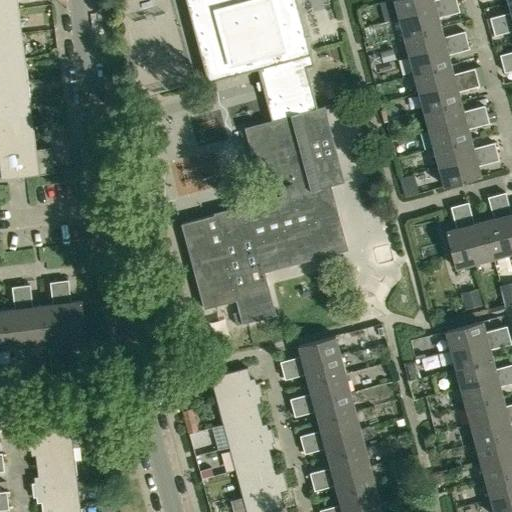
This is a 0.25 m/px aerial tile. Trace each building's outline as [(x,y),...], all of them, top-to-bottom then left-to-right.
[(0,0),(0,11),(19,9),(17,0),(0,0)] [(258,68),(311,54),(296,0),(185,0),(208,82),(258,68)] [(394,0),(399,18),(457,3),(456,0),(394,0)] [(492,26),(511,20),(511,0),(509,2),(511,12),(490,17),(492,26)] [(404,37),(441,27),(438,17),(459,11),(457,3),(399,18),(404,37)] [(0,35),(22,33),(19,9),(0,11),(0,35)] [(511,20),(492,26),(495,35),(511,30),(511,20)] [(409,55),(467,40),(465,31),(444,37),(441,27),(404,37),(409,55)] [(0,59),(24,56),(22,33),(0,35),(0,59)] [(414,74),(451,64),(448,54),(469,48),(467,40),(409,55),(414,74)] [(393,49),(381,52),(383,61),(395,57),(393,49)] [(502,63),(511,60),(511,51),(500,55),(502,63)] [(374,52),(368,54),(371,65),(381,62),(379,56),(374,52)] [(314,65),(311,54),(258,68),(261,80),(256,82),(258,91),(263,89),(272,121),(318,109),(317,108),(307,67),(314,65)] [(0,83),(27,80),(24,56),(0,59),(0,83)] [(511,60),(502,63),(505,72),(511,70),(511,60)] [(419,92),(477,77),(475,68),(453,74),(451,64),(414,74),(419,92)] [(424,111),(461,101),(458,91),(479,86),(477,77),(419,92),(424,111)] [(0,106),(30,103),(27,80),(0,83),(0,106)] [(429,129),(487,114),(484,105),(463,111),(461,101),(424,111),(429,129)] [(0,130),(33,127),(30,103),(0,106),(0,130)] [(259,183),(278,178),(283,196),(181,223),(204,308),(236,300),(242,323),(276,314),(264,271),(348,249),(331,185),(345,181),(324,106),(317,108),(318,109),(272,121),(246,128),(245,127),(244,127),(259,183)] [(434,148),(471,138),(468,128),(489,123),(487,114),(429,129),(434,148)] [(33,127),(0,130),(0,168),(1,179),(39,174),(33,127)] [(439,167),(497,151),(494,142),(473,148),(471,138),(434,148),(439,167)] [(497,151),(439,167),(444,186),(481,176),(478,165),(499,160),(497,151)] [(511,212),(511,213),(505,192),(497,194),(511,252),(511,212)] [(494,257),(511,252),(497,194),(488,197),(494,218),(484,220),(494,257)] [(494,257),(484,220),(474,223),(468,202),(460,204),(475,262),(494,257)] [(455,267),(475,262),(460,204),(451,207),(456,228),(446,231),(455,267)] [(59,281),(66,340),(86,338),(82,300),(71,301),(68,280),(59,281)] [(47,343),(66,340),(59,281),(50,282),(53,304),(43,305),(47,343)] [(511,282),(499,286),(502,295),(505,306),(511,304),(511,282)] [(47,343),(43,305),(33,306),(30,284),(21,286),(28,345),(47,343)] [(9,347),(28,345),(21,286),(12,287),(15,308),(5,310),(9,347)] [(477,290),(462,294),(465,308),(480,304),(477,290)] [(0,348),(9,347),(5,310),(0,310),(0,348)] [(451,350),(509,335),(506,326),(485,331),(483,321),(446,330),(451,350)] [(283,370),(341,355),(335,335),(299,345),(301,356),(280,362),(283,370)] [(456,368),(493,359),(490,349),(511,343),(509,335),(451,350),(456,368)] [(309,383),(346,373),(341,355),(283,370),(285,379),(306,373),(309,383)] [(461,387),(511,372),(511,364),(495,368),(493,359),(456,368),(461,387)] [(420,377),(416,361),(409,363),(406,364),(410,380),(413,379),(420,377)] [(217,401),(261,389),(259,382),(252,384),(248,367),(214,376),(214,377),(211,378),(217,401)] [(466,405),(503,396),(500,386),(511,382),(511,372),(461,387),(466,405)] [(292,407),(350,392),(346,373),(309,383),(311,393),(290,399),(292,407)] [(223,424),(260,414),(256,398),(263,396),(261,389),(217,401),(223,424)] [(93,391),(71,393),(73,407),(95,405),(93,391)] [(318,420),(355,410),(350,392),(292,407),(295,416),(316,410),(318,420)] [(471,424),(511,413),(511,403),(505,405),(503,396),(466,405),(471,424)] [(191,407),(181,410),(187,433),(197,431),(191,407)] [(302,444),(360,429),(355,410),(318,420),(321,430),(300,436),(302,444)] [(27,443),(72,437),(69,413),(66,414),(66,413),(31,417),(33,435),(26,436),(27,443)] [(476,443),(511,432),(511,430),(510,423),(511,422),(511,413),(471,424),(476,443)] [(229,446),(273,434),(271,428),(264,430),(260,414),(223,424),(229,446)] [(328,457),(365,447),(360,429),(302,444),(305,453),(326,447),(328,457)] [(481,461),(511,452),(511,432),(476,443),(481,461)] [(235,469),(272,459),(268,443),(275,441),(273,434),(229,446),(235,469)] [(37,465),(75,460),(72,437),(27,443),(28,450),(35,449),(37,465)] [(93,437),(82,438),(83,447),(94,446),(93,437)] [(312,482),(370,466),(365,447),(328,457),(331,467),(310,473),(312,482)] [(486,480),(511,472),(511,452),(481,461),(486,480)] [(241,492),(285,480),(283,471),(276,473),(272,459),(235,469),(241,492)] [(33,490),(78,484),(75,460),(37,465),(39,482),(32,483),(33,490)] [(338,494),(375,484),(370,466),(312,482),(315,490),(336,484),(338,494)] [(115,471),(104,472),(105,480),(116,478),(115,471)] [(443,472),(434,475),(436,484),(446,481),(443,472)] [(491,498),(511,492),(511,472),(486,480),(491,498)] [(285,480),(241,492),(246,511),(260,511),(284,506),(281,491),(288,489),(285,480)] [(42,511),(45,511),(81,508),(78,484),(33,490),(33,497),(41,496),(42,511)] [(320,511),(346,511),(380,503),(375,484),(338,494),(341,504),(320,510),(320,511)] [(511,511),(511,492),(491,498),(494,511),(511,511)] [(0,509),(9,509),(8,500),(0,500),(0,509)] [(382,511),(380,503),(346,511),(382,511)]
